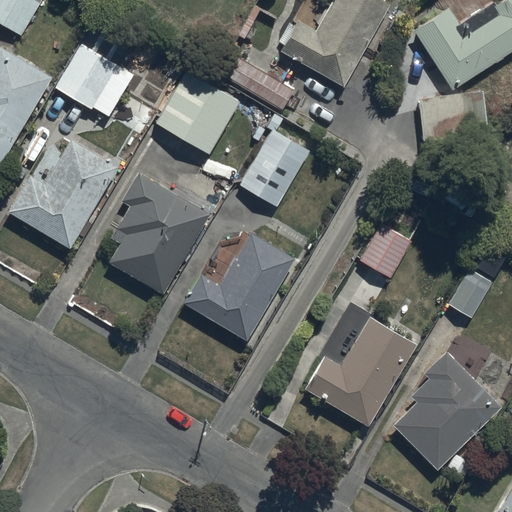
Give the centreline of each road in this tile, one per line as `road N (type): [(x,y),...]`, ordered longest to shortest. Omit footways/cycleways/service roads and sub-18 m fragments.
road 1 (residential): [(290,511),(106,403)]
road 2 (residential): [(44,511),(106,403)]
road 3 (residential): [(106,403),(0,340)]
